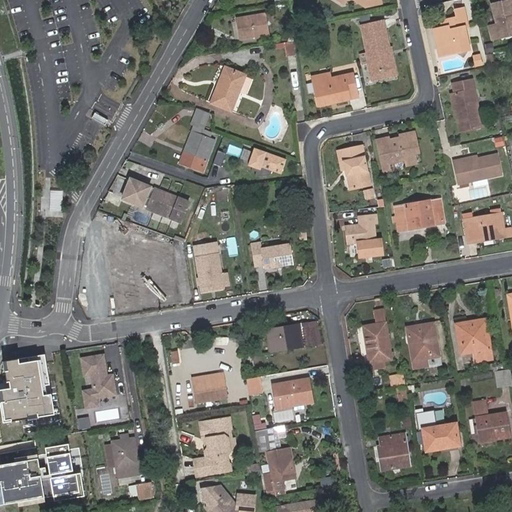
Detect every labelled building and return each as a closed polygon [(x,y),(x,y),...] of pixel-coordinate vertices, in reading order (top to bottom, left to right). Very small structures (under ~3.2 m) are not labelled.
[(511,29),(511,3),(511,0),(497,0),(491,2),(496,23),(489,25),(493,41),(502,38),(501,33),(511,29)] [(449,26),(442,28),(433,30),(436,43),(442,42),(443,46),(446,56),(455,53),(464,59),(470,50),(465,27),(469,26),(465,8),(455,10),(457,17),(448,20),(449,26)] [(237,19),(240,38),(269,33),(265,14),(237,19)] [(441,21),(442,28),(449,26),(448,20),(441,21)] [(370,62),(372,73),(395,68),(386,28),(380,29),(379,22),(361,26),(367,52),(370,62)] [(511,29),(501,33),(502,38),(511,36),(511,29)] [(283,31),(285,45),(294,43),(292,30),(283,31)] [(436,43),(433,30),(439,57),(446,56),(443,46),(442,42),(436,43)] [(483,43),(483,52),(493,52),(492,43),(483,43)] [(284,45),(284,55),(292,55),(292,45),(284,45)] [(367,52),(360,54),(362,63),(370,62),(367,52)] [(486,53),(488,63),(494,62),(492,52),(486,53)] [(471,54),(474,67),(482,65),(479,53),(471,54)] [(226,67),(211,103),(232,110),(246,76),(226,67)] [(395,68),(372,73),(374,79),(396,74),(395,68)] [(312,77),(319,106),(358,97),(353,74),(332,78),(330,73),(312,77)] [(452,95),(456,111),(458,110),(459,115),(456,116),(460,132),(483,126),(472,80),(453,84),(456,94),(452,95)] [(211,138),(213,132),(211,132),(204,129),(210,114),(197,110),(191,124),(195,125),(193,130),(211,138)] [(108,120),(95,113),(92,118),(105,125),(108,120)] [(211,138),(193,130),(190,137),(195,138),(184,164),(198,170),(198,168),(204,170),(207,162),(202,159),(211,138)] [(390,137),(384,138),(386,150),(379,151),(384,171),(390,169),(389,164),(405,160),(407,166),(417,164),(415,154),(419,153),(415,131),(399,135),(400,137),(390,139),(390,137)] [(494,147),(503,145),(501,135),(492,137),(494,147)] [(195,138),(190,137),(180,162),(184,164),(195,138)] [(216,140),(211,138),(202,159),(207,162),(216,140)] [(386,150),(384,138),(377,140),(379,151),(386,150)] [(337,151),(342,170),(345,169),(346,177),(347,177),(350,189),(371,184),(362,146),(337,151)] [(269,152),(264,166),(284,173),(289,158),(269,152)] [(215,153),(212,163),(221,165),(223,155),(215,153)] [(454,161),(459,184),(501,175),(497,155),(477,159),(477,156),(454,161)] [(121,197),(141,205),(148,187),(128,179),(121,197)] [(457,202),(490,195),(487,179),(467,183),(469,193),(456,196),(457,202)] [(156,189),(148,208),(181,221),(189,201),(174,195),(167,192),(169,185),(156,180),(153,187),(156,189)] [(176,188),(169,185),(167,192),(174,195),(176,188)] [(371,190),(362,191),(363,198),(372,197),(371,190)] [(63,191),(51,191),(50,211),(62,211),(63,191)] [(396,206),(397,216),(393,217),(394,222),(398,221),(400,231),(445,223),(440,199),(396,206)] [(495,235),(496,239),(506,237),(501,213),(464,220),(468,240),(475,239),(495,235)] [(376,214),(362,216),(363,224),(359,224),(345,226),(347,244),(358,242),(358,246),(360,257),(382,254),(380,240),(376,240),(374,223),(377,222),(376,214)] [(261,242),(251,244),(255,267),(264,265),(265,269),(294,264),(290,244),(262,248),(261,242)] [(218,255),(216,243),(195,247),(196,258),(218,255)] [(223,287),(221,274),(218,255),(196,258),(202,293),(211,291),(211,289),(223,287)] [(228,273),(221,274),(223,287),(230,286),(228,273)] [(363,326),(370,364),(371,364),(372,369),(386,367),(385,361),(392,360),(383,308),(375,310),(377,324),(363,326)] [(456,323),(461,354),(473,352),(475,361),(493,358),(486,319),(456,323)] [(268,329),(272,352),(313,346),(309,322),(268,329)] [(427,359),(440,357),(435,323),(407,328),(414,368),(428,366),(427,359)] [(43,352),(13,356),(0,359),(0,362),(5,386),(0,387),(0,418),(1,423),(55,414),(43,352)] [(104,356),(82,360),(85,377),(92,376),(94,391),(84,392),(86,409),(98,407),(97,400),(116,397),(113,376),(107,377),(104,356)] [(441,363),(440,357),(427,359),(428,366),(441,363)] [(232,365),(226,366),(228,383),(234,382),(232,365)] [(223,373),(202,376),(203,381),(224,377),(223,373)] [(203,381),(202,376),(192,378),(196,403),(228,397),(224,377),(203,381)] [(261,384),(260,376),(247,379),(248,387),(261,384)] [(308,390),(311,390),(309,378),(273,384),(277,407),(310,402),(308,390)] [(230,400),(246,398),(244,382),(227,385),(230,400)] [(261,384),(248,387),(250,395),(263,392),(261,384)] [(406,385),(398,387),(401,400),(408,399),(406,385)] [(473,402),(479,441),(511,437),(507,412),(489,415),(486,400),(473,402)] [(88,417),(77,417),(77,428),(88,428),(88,417)] [(229,417),(200,421),(203,439),(207,438),(208,447),(207,447),(205,451),(206,457),(196,458),(198,466),(194,467),(195,475),(230,469),(230,463),(228,462),(227,454),(229,450),(227,437),(230,433),(229,427),(231,427),(229,417)] [(256,431),(267,429),(266,423),(255,425),(256,431)] [(423,429),(427,451),(460,446),(456,424),(423,429)] [(270,449),(267,429),(256,431),(255,432),(258,451),(270,449)] [(379,437),(381,445),(383,458),(379,459),(381,470),(410,466),(405,433),(379,437)] [(112,444),(116,465),(118,478),(140,474),(134,438),(129,438),(121,440),(112,441),(112,444)] [(38,439),(0,445),(0,506),(80,493),(77,471),(70,473),(66,442),(40,447),(38,439)] [(109,467),(116,465),(112,444),(106,445),(109,467)] [(263,475),(267,496),(285,493),(283,481),(295,479),(290,449),(267,453),(270,474),(263,475)] [(136,482),(138,499),(153,497),(151,480),(136,482)] [(228,496),(219,485),(201,488),(203,499),(206,498),(212,497),(212,503),(207,507),(211,511),(233,511),(234,511),(250,509),(246,489),(230,491),(231,501),(226,502),(224,499),(228,496)] [(325,511),(328,511),(325,498),(277,506),(278,511),(325,511)]
